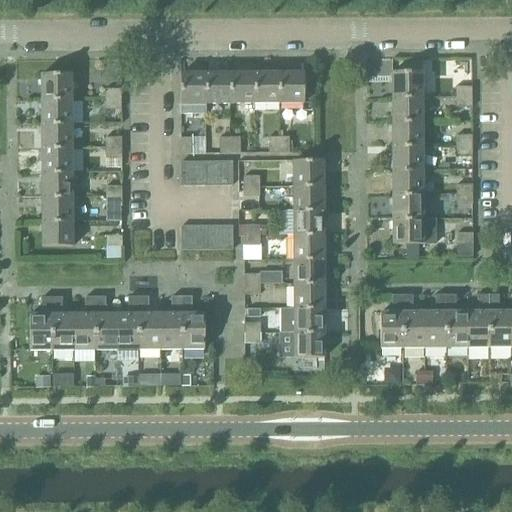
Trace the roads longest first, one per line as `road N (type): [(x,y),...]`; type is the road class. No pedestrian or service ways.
road 1 (residential): [(0,37),(511,28)]
road 2 (tertiary): [(0,431),(511,431)]
